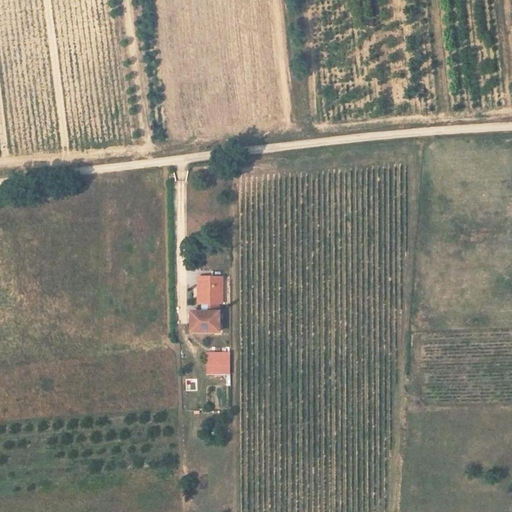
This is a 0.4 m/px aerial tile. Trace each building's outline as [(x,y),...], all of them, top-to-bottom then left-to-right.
[(219,299),(219,273),(196,273),(197,300),(198,300),(198,309),(189,309),(190,328),(217,328),(217,308),(215,308),(215,299),(219,299)] [(207,355),(226,355),(225,338),(218,338),(218,344),(207,344),(207,355)] [(226,355),(207,355),(207,370),(226,370),(226,355)] [(197,379),(186,379),(186,390),(197,390),(197,379)] [(218,409),(230,409),(230,388),(218,388),(218,409)]
